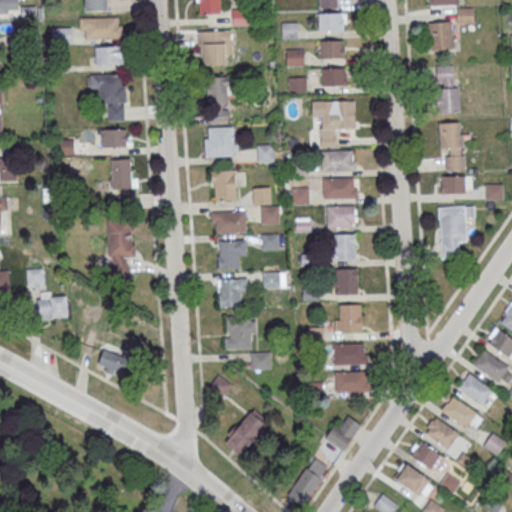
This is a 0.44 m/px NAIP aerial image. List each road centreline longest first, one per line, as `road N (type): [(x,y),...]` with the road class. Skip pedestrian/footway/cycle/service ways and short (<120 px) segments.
road 1 (residential): [(181,469),(155,0)]
road 2 (residential): [(410,387),(384,0)]
road 3 (residential): [(326,511),(511,241)]
road 4 (tertiary): [(234,511),(144,441),(0,362)]
